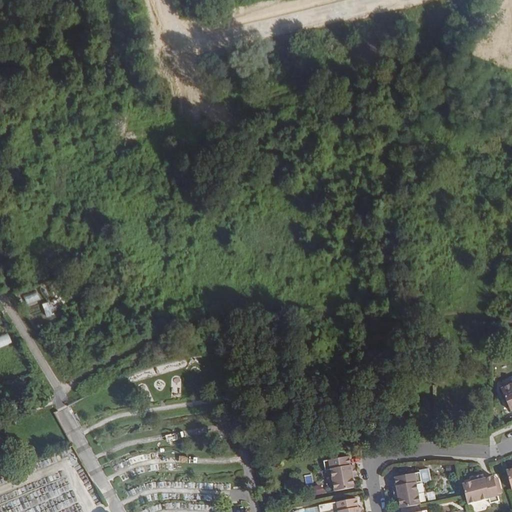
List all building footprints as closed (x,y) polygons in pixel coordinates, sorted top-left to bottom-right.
[(218,0),(222,17),(235,13),(232,1),(234,0),(218,0)] [(455,0),(458,9),(471,6),(470,0),(455,0)] [(441,13),(426,16),(428,27),(432,43),(446,40),(468,35),(481,32),(495,29),(493,23),(489,3),(475,6),(471,6),(458,9),(454,10),(441,13)] [(136,12),(112,21),(116,34),(127,30),(132,42),(145,37),(136,12)] [(345,26),(347,37),(361,34),(359,23),(345,26)] [(330,41),(315,44),(318,54),(321,71),(336,68),(357,63),(371,60),(384,57),(383,51),(378,31),(364,34),(361,34),(347,37),(343,38),(330,41)] [(233,53),(235,64),(249,61),(246,50),(233,53)] [(218,68),(203,71),(205,81),(209,98),(223,94),(245,90),(258,87),(272,84),(270,78),(266,58),(252,61),(249,61),(235,64),(231,65),(218,68)] [(491,92),(441,92),(441,105),(454,105),(454,118),(479,118),(479,105),(491,105),(491,92)] [(0,170),(5,169),(4,168),(11,164),(6,156),(3,158),(0,153),(0,170)] [(453,162),(453,174),(440,174),(440,187),(452,187),(477,187),(490,187),(490,175),(478,174),(478,162),(453,162)] [(491,204),(441,204),(441,217),(454,217),(454,230),(479,230),(479,218),(491,218),(491,204)] [(391,247),(391,253),(404,253),(404,242),(395,242),(395,246),(391,247)] [(452,275),(452,287),(439,287),(439,299),(451,300),(476,300),(489,300),(489,287),(477,287),(477,275),(452,275)] [(25,294),(27,304),(40,301),(37,291),(25,294)] [(0,347),(12,344),(9,334),(0,336),(0,347)] [(511,382),(501,388),(511,411),(511,410),(511,382)] [(334,492),(354,488),(353,480),(351,469),(348,457),(323,461),(325,470),(330,470),(334,492)] [(399,501),(401,508),(420,504),(416,483),(422,482),(420,472),(395,477),(397,489),(399,501)] [(470,482),(462,484),(466,496),(467,504),(489,498),(490,503),(500,501),(493,476),(482,479),(470,482)] [(324,486),(312,487),(312,494),(324,494),(324,486)] [(338,511),(358,511),(359,511),(356,499),(331,504),(332,511),(337,511),(338,511)]
